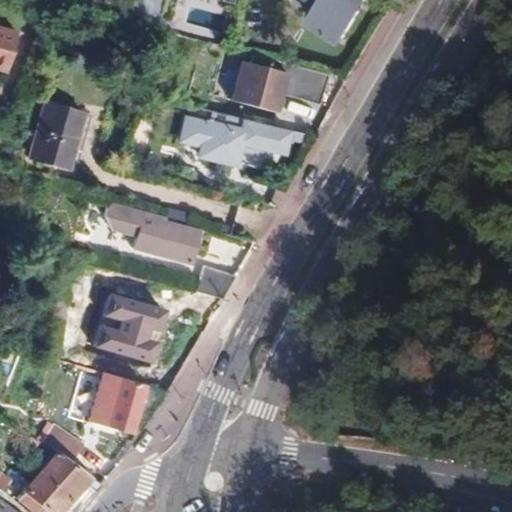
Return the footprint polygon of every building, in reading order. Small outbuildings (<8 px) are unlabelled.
[(310,18),(317,0),(297,0),(293,11),(310,18)] [(344,45),(364,0),(320,0),(307,28),(344,45)] [(0,58),(9,27),(0,24),(0,58)] [(14,29),(9,27),(0,58),(0,62),(5,63),(14,29)] [(309,54),(290,49),(288,59),(307,64),(309,54)] [(285,72),(243,62),(234,100),(276,110),(285,72)] [(42,102),(32,141),(74,152),(83,112),(42,102)] [(285,127),(194,105),(186,131),(232,143),(233,138),(279,150),(285,127)] [(74,152),(32,141),(29,156),(70,167),(74,152)] [(162,214),(105,199),(102,211),(120,215),(119,224),(127,227),(125,232),(133,233),(130,248),(186,263),(195,230),(161,220),(162,214)] [(111,228),(125,232),(127,227),(119,224),(120,215),(102,211),(111,228)] [(85,268),(65,263),(61,275),(82,280),(85,268)] [(207,272),(200,297),(226,304),(240,281),(207,272)] [(112,333),(151,344),(162,305),(158,304),(162,288),(127,279),(112,333)] [(148,351),(151,344),(112,333),(110,340),(148,351)] [(126,431),(140,381),(93,368),(91,377),(95,378),(93,388),(98,389),(98,400),(93,419),(102,421),(102,425),(126,431)] [(54,450),(69,461),(83,442),(53,416),(36,437),(54,450)] [(31,511),(72,511),(97,483),(69,461),(54,450),(14,497),(31,511)] [(12,511),(14,510),(0,499),(0,511),(12,511)]
